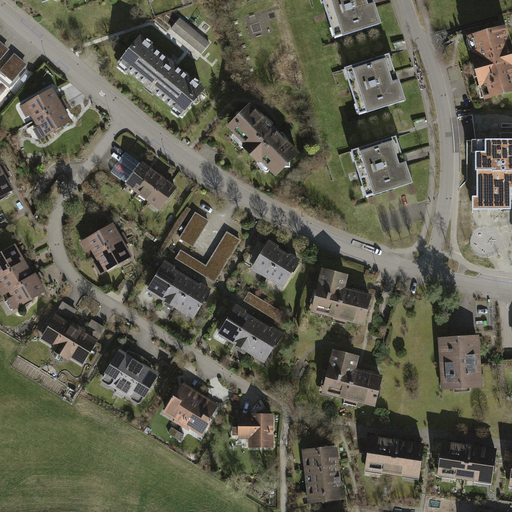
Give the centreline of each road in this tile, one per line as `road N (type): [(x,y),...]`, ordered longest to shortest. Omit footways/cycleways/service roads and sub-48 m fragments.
road 1 (residential): [(127,114),(67,194),(57,252),(68,277),(96,299),(245,387)]
road 2 (residential): [(127,114),(268,210),(428,273)]
road 3 (residential): [(409,0),(443,103),(449,150),(428,273)]
road 4 (residential): [(0,6),(127,114)]
